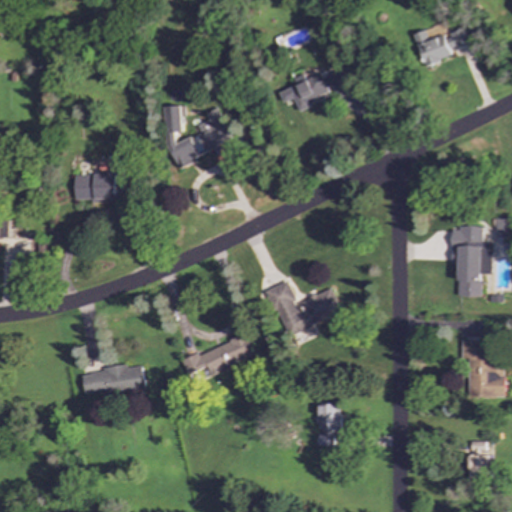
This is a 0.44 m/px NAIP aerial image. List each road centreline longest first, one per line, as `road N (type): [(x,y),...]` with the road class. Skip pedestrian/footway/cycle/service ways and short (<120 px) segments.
road 1 (residential): [(511,105),(146,278),(0,316)]
road 2 (residential): [(397,511),(397,211),(387,164)]
